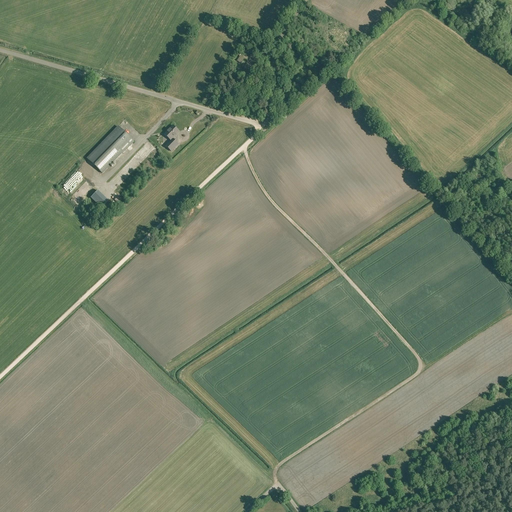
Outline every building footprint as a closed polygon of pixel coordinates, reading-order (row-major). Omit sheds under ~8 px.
[(133,142),(117,127),(86,159),(101,173),(121,153),(122,153),(133,142)] [(174,127),(171,130),(169,130),(168,131),(168,132),(165,135),(172,142),(166,147),(172,153),(179,145),(174,140),(180,133),(174,127)] [(150,142),(143,146),(145,150),(153,146),(150,142)] [(128,177),(140,165),(135,159),(122,171),(128,177)] [(113,186),(124,176),(121,172),(110,183),(113,186)] [(70,199),(78,205),(84,195),(79,191),(77,193),(75,192),(70,199)] [(109,202),(98,191),(91,199),(102,209),(109,202)]
